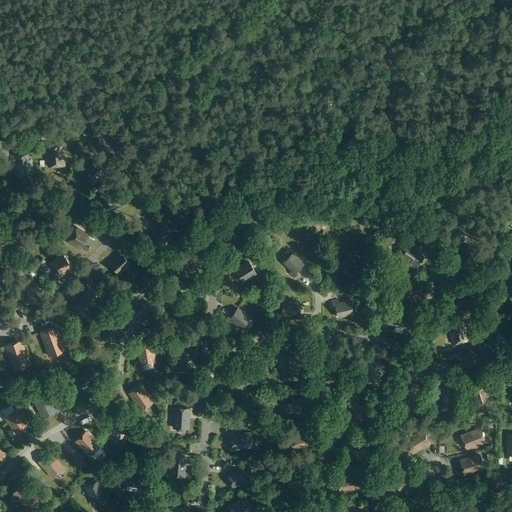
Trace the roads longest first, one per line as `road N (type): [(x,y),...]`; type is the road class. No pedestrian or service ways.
road 1 (residential): [(0,487),(27,451),(114,393),(136,320),(180,295),(215,296)]
road 2 (residential): [(211,361),(260,339),(343,336),(424,362)]
road 3 (residential): [(158,199),(40,323),(0,327)]
road 4 (residential): [(0,149),(85,122),(158,199)]
road 5 (residential): [(211,361),(207,511)]
road 6 (residential): [(158,199),(210,229),(219,247),(215,296)]
